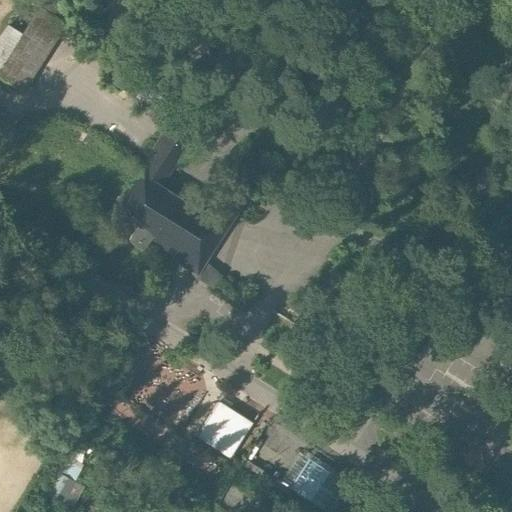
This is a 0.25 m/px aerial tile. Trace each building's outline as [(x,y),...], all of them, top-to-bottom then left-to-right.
[(15,22),(0,46),(0,71),(31,90),(63,37),(36,20),(30,30),(15,22)] [(165,88),(140,73),(127,95),(142,105),(139,109),(150,115),(152,111),(151,110),(165,88)] [(170,123),(143,166),(142,165),(108,220),(107,220),(132,236),(129,241),(143,250),(147,245),(167,258),(197,276),(247,196),(231,185),(210,219),(190,207),(190,206),(161,188),(207,115),(165,88),(151,110),(152,111),(170,123)] [(34,210),(55,177),(28,160),(7,194),(34,210)] [(254,428),(219,405),(197,440),(232,463),(254,428)] [(301,454),(281,486),(322,511),(333,511),(350,486),(301,454)]
